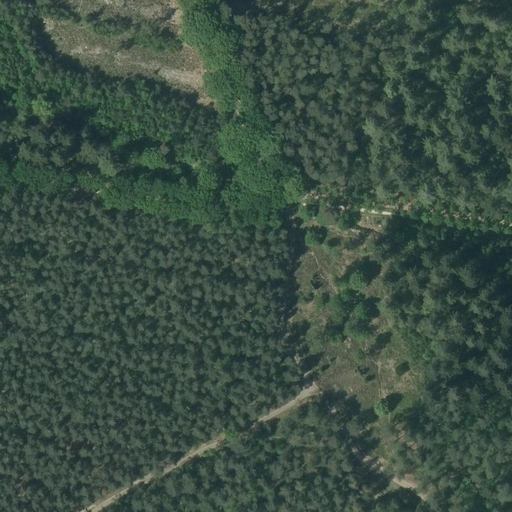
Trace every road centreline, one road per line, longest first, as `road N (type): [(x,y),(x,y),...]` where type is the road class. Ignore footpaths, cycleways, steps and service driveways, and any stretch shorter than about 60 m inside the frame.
road 1 (track): [(0,171),(237,205),(273,207),(324,195),(511,222)]
road 2 (track): [(313,390),(290,344),(282,303),(291,213),(212,36),(207,0)]
road 3 (track): [(84,511),(313,390)]
road 4 (track): [(431,511),(421,498),(364,467),(313,390)]
